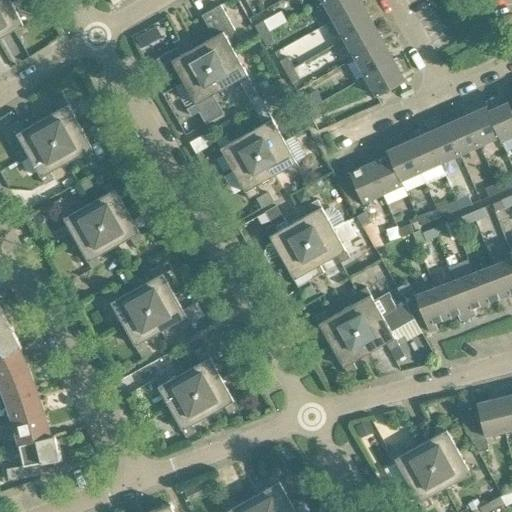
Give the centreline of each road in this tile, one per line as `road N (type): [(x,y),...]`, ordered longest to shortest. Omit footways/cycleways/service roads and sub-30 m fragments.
road 1 (residential): [(313,416),(96,35)]
road 2 (residential): [(139,480),(0,224)]
road 3 (residential): [(313,416),(511,364)]
road 4 (residential): [(139,480),(313,416)]
road 5 (residential): [(331,142),(443,92)]
